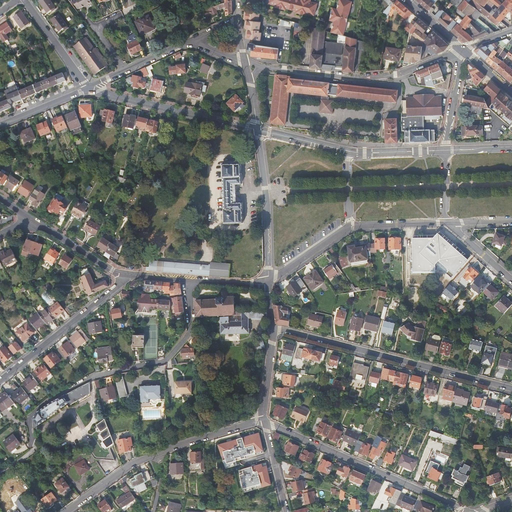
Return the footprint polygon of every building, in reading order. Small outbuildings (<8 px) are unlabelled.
[(41,0),(39,1),(48,13),(55,8),(49,0),(41,0)] [(75,5),(77,9),(81,7),(81,8),(92,2),(90,0),(72,0),(75,5)] [(226,16),(232,13),(232,0),(225,3),(215,6),(210,8),(204,10),(207,17),(218,14),(216,10),(225,7),(226,16)] [(307,13),(314,15),(317,3),(310,1),(310,0),(269,0),(269,3),(275,5),(275,6),(286,9),(286,7),(297,10),(296,12),(307,15),(307,13)] [(346,24),(349,12),(352,1),(347,0),(339,0),(337,9),(333,8),(330,20),(334,21),(331,32),(343,35),(346,24)] [(385,0),(390,4),(382,13),(385,15),(386,15),(388,17),(389,14),(392,5),(396,0),(385,0)] [(406,18),(412,12),(404,5),(398,0),(396,0),(392,5),(389,14),(391,15),(394,8),(406,18)] [(416,0),(422,5),(428,11),(429,10),(431,7),(434,5),(428,0),(416,0)] [(475,22),(478,18),(481,15),(463,0),(447,0),(458,8),(458,9),(466,16),(467,16),(475,22)] [(496,27),(500,22),(491,14),(483,8),(475,1),(473,0),(463,0),(481,15),(488,21),(496,27)] [(475,0),(489,0),(495,5),(499,8),(497,10),(495,8),(491,14),(500,22),(509,12),(511,14),(511,13),(511,11),(498,0),(473,0),(475,1),(475,0)] [(511,0),(498,0),(511,11),(511,0)] [(259,21),(260,13),(245,10),(244,18),(246,21),(245,27),(247,30),(246,37),(248,39),(261,40),(262,32),(260,32),(261,21),(259,21)] [(15,17),(23,29),(30,24),(22,12),(15,17)] [(453,19),(449,15),(445,13),(439,20),(441,22),(451,31),(458,24),(453,20),(453,19)] [(60,31),(63,28),(65,30),(68,28),(59,15),(51,20),(60,31)] [(136,21),(142,35),(156,29),(150,15),(136,21)] [(179,19),(183,29),(188,27),(185,19),(187,19),(187,16),(179,19)] [(472,35),(471,36),(471,37),(474,39),(480,37),(489,34),(485,30),(475,22),(467,16),(466,16),(462,21),(458,17),(455,21),(456,21),(463,27),(462,28),(463,28),(462,29),(464,30),(465,29),(466,29),(470,25),(473,31),(470,33),(472,35)] [(276,18),(275,23),(275,25),(282,27),(283,25),(288,26),(290,21),(276,17),(276,18)] [(414,24),(419,29),(423,33),(423,32),(428,26),(418,18),(413,24),(414,24)] [(489,27),(478,18),(475,22),(485,30),(487,28),(488,29),(489,27)] [(404,27),(409,32),(410,29),(413,25),(411,22),(409,25),(404,21),(402,23),(405,25),(404,27)] [(13,31),(7,23),(0,28),(0,34),(2,38),(5,42),(9,39),(6,35),(13,31)] [(464,30),(462,29),(463,28),(462,28),(458,24),(451,31),(457,36),(465,43),(474,39),(471,37),(471,36),(465,32),(464,30)] [(314,27),(310,67),(313,67),(331,69),(334,69),(335,65),(341,66),(343,66),(343,70),(352,71),(353,71),(356,49),(364,50),(366,42),(357,40),(357,39),(353,38),(346,36),(343,35),(338,34),(338,42),(324,41),(325,30),(314,27)] [(422,34),(417,30),(416,29),(412,34),(416,37),(422,42),(423,43),(424,42),(423,41),(428,36),(427,35),(423,32),(423,33),(422,34)] [(441,37),(433,30),(430,34),(429,33),(427,35),(428,36),(423,41),(424,42),(423,43),(422,42),(422,46),(422,47),(427,52),(428,51),(432,55),(444,50),(449,44),(441,37)] [(93,75),(104,67),(95,54),(98,51),(97,50),(98,50),(96,47),(96,48),(95,47),(94,48),(86,37),(72,46),(93,75)] [(132,54),(143,49),(139,40),(128,45),(132,54)] [(509,43),(504,40),(491,45),(489,45),(475,50),(475,52),(481,57),(486,61),(499,45),(501,47),(504,49),(509,43)] [(248,43),(248,44),(248,49),(252,49),(252,54),(252,55),(276,58),(277,58),(278,47),(254,45),(254,43),(248,43)] [(412,45),(407,45),(403,63),(409,64),(410,64),(410,61),(416,61),(416,59),(421,59),(422,47),(422,46),(421,46),(417,46),(417,48),(412,47),(412,45)] [(497,53),(501,47),(499,45),(486,61),(489,64),(491,66),(492,66),(498,58),(494,55),(496,52),(497,53)] [(385,57),(399,60),(401,49),(387,46),(385,57)] [(108,64),(98,51),(95,54),(104,67),(108,64)] [(498,59),(498,58),(492,66),(494,68),(496,70),(497,71),(503,62),(498,59)] [(511,68),(503,62),(497,71),(501,74),(505,77),(507,80),(511,83),(511,68)] [(211,67),(203,63),(200,71),(208,74),(211,67)] [(178,74),(186,73),(185,64),(177,65),(178,74)] [(416,72),(417,76),(421,77),(421,79),(424,86),(448,90),(449,83),(446,83),(443,76),(442,72),(438,64),(427,68),(416,72)] [(477,83),(479,84),(485,77),(475,69),(471,65),(467,66),(465,77),(467,81),(473,78),(474,82),(475,82),(477,81),(478,82),(477,83)] [(63,73),(56,76),(59,84),(66,81),(63,73)] [(271,121),(271,123),(284,125),(285,125),(288,92),(337,97),(337,96),(340,96),(396,102),(398,91),(341,85),(329,84),(325,83),(290,80),(290,77),(283,76),(276,75),(271,117),(267,116),(267,121),(271,121)] [(56,76),(48,79),(52,87),(59,84),(56,76)] [(145,86),(151,88),(152,81),(133,76),(133,78),(130,78),(128,79),(127,82),(129,84),(134,85),(133,87),(144,89),(145,86)] [(48,79),(41,82),(44,90),(52,87),(48,79)] [(153,79),(152,81),(151,88),(150,91),(161,93),(164,81),(153,79)] [(184,92),(190,93),(190,94),(200,96),(201,91),(206,92),(207,86),(204,86),(205,83),(197,81),(197,82),(193,81),(193,83),(192,83),(192,84),(187,83),(184,92)] [(41,82),(34,85),(37,93),(44,90),(41,82)] [(490,100),(486,104),(487,107),(488,108),(501,94),(502,92),(496,87),(491,83),(484,91),(490,96),(488,99),(490,100)] [(34,85),(27,88),(30,96),(37,93),(34,85)] [(5,92),(8,100),(10,104),(22,99),(19,91),(17,87),(5,92)] [(27,88),(19,91),(22,99),(30,96),(27,88)] [(511,103),(501,94),(488,108),(489,109),(510,127),(511,124),(511,103)] [(234,111),(244,102),(237,95),(228,104),(234,111)] [(484,100),(462,95),(460,104),(466,105),(483,108),(489,109),(488,108),(487,107),(486,104),(484,100)] [(401,114),(401,117),(423,116),(441,116),(441,99),(407,100),(407,114),(401,114)] [(8,100),(0,103),(0,112),(11,108),(8,100)] [(81,118),(92,117),(91,105),(80,106),(81,118)] [(464,113),(483,117),(483,108),(466,105),(464,113)] [(107,122),(112,123),(115,112),(106,110),(103,121),(107,122)] [(71,130),(82,125),(76,111),(66,115),(71,130)] [(122,126),(133,129),(136,116),(130,114),(129,116),(125,115),(122,126)] [(58,131),(67,127),(62,115),(53,119),(58,131)] [(405,131),(405,143),(434,142),(435,142),(434,130),(424,130),(423,126),(421,126),(421,120),(423,119),(423,116),(401,117),(402,131),(405,131)] [(137,125),(147,128),(149,120),(138,117),(137,125)] [(159,122),(149,120),(147,128),(146,131),(156,133),(159,122)] [(385,120),(386,139),(386,143),(397,143),(396,120),(385,120)] [(47,122),(37,126),(41,136),(51,132),(47,122)] [(471,135),(483,135),(483,126),(462,126),(462,135),(466,135),(466,136),(471,136),(471,135)] [(21,132),(25,143),(35,139),(31,128),(21,132)] [(224,224),(243,223),(243,203),(237,204),(236,185),(242,185),(241,164),(222,165),(222,178),(223,178),(224,211),(224,224)] [(0,183),(3,185),(10,174),(5,171),(4,172),(3,171),(0,174),(0,183)] [(20,182),(11,176),(5,185),(14,191),(20,182)] [(34,187),(25,181),(18,192),(28,197),(34,187)] [(39,185),(36,190),(28,201),(30,202),(31,200),(34,202),(33,204),(37,207),(45,195),(41,192),(43,188),(39,185)] [(48,209),(49,209),(49,211),(50,212),(52,212),(57,215),(59,213),(62,215),(67,207),(60,203),(63,199),(63,198),(58,195),(56,195),(53,198),(55,199),(48,209)] [(87,208),(78,202),(76,206),(72,213),(81,218),(87,208)] [(365,216),(396,216),(396,207),(365,208),(365,216)] [(65,213),(57,226),(60,228),(68,215),(65,213)] [(84,229),(94,235),(99,226),(89,221),(84,229)] [(433,238),(410,238),(411,259),(411,275),(441,275),(441,269),(453,278),(470,258),(440,231),(433,238)] [(496,244),(501,245),(502,243),(505,244),(507,240),(506,240),(504,239),(504,237),(505,236),(496,233),(493,242),(496,244)] [(98,247),(106,252),(111,244),(105,239),(103,240),(98,247)] [(375,245),(370,245),(370,253),(376,253),(376,249),(385,249),(384,239),(375,239),(375,245)] [(390,252),(390,254),(400,254),(399,250),(401,250),(400,239),(389,239),(389,250),(390,250),(390,252)] [(22,255),(29,257),(30,253),(39,256),(43,246),(28,240),(22,255)] [(367,255),(370,254),(370,253),(370,245),(370,243),(365,244),(365,247),(355,249),(355,246),(348,247),(351,265),(368,262),(367,255)] [(119,249),(111,244),(106,252),(114,258),(119,250),(119,249)] [(0,254),(4,264),(16,258),(11,247),(4,250),(3,249),(0,250),(0,254)] [(56,250),(51,248),(44,259),(53,264),(59,254),(55,251),(56,250)] [(67,268),(73,260),(65,255),(60,264),(67,268)] [(148,271),(181,274),(205,276),(229,278),(230,264),(210,262),(210,265),(150,261),(148,271)] [(327,277),(339,269),(335,263),(332,265),(323,272),(327,277)] [(108,287),(107,283),(105,280),(96,285),(95,283),(94,284),(86,268),(78,272),(89,296),(108,287)] [(471,268),(470,269),(469,269),(465,273),(467,274),(464,277),(468,281),(470,279),(472,281),(478,274),(471,268)] [(304,279),(312,291),(323,282),(315,271),(304,279)] [(481,291),(483,292),(490,285),(480,276),(471,287),(479,293),(481,291)] [(146,282),(145,290),(145,292),(149,292),(149,289),(154,290),(155,282),(146,282)] [(154,290),(162,290),(163,283),(159,282),(155,282),(154,290)] [(287,288),(294,298),(302,292),(295,282),(287,288)] [(444,291),(452,299),(459,291),(453,286),(454,286),(451,283),(444,291)] [(498,292),(490,285),(483,292),(492,300),(498,292)] [(217,316),(217,317),(219,317),(218,316),(227,315),(227,316),(228,316),(228,315),(234,315),(235,315),(235,312),(233,291),(221,292),(222,298),(221,298),(221,297),(220,297),(219,298),(217,298),(217,299),(196,301),(196,317),(201,317),(201,318),(202,318),(202,317),(205,317),(205,318),(207,318),(207,317),(217,316)] [(174,304),(175,308),(183,307),(182,301),(182,297),(173,298),(174,303),(173,303),(173,304),(174,304)] [(496,305),(505,313),(511,304),(511,303),(504,297),(496,305)] [(159,300),(151,300),(149,299),(149,309),(150,309),(159,310),(159,300)] [(170,301),(159,300),(159,310),(169,310),(170,301)] [(64,310),(58,302),(49,309),(56,317),(64,310)] [(438,304),(437,306),(436,307),(447,313),(448,309),(438,304)] [(282,307),(274,305),(272,305),(274,316),(275,323),(287,326),(289,326),(290,319),(287,318),(287,317),(284,317),(284,313),(288,314),(288,313),(290,313),(290,309),(288,309),(288,308),(283,307),(282,307)] [(56,318),(48,308),(39,315),(40,316),(45,322),(45,323),(47,325),(56,318)] [(113,319),(121,318),(120,310),(112,311),(113,319)] [(338,310),(335,323),(344,325),(347,312),(346,312),(341,311),(338,310)] [(248,318),(267,319),(266,313),(264,313),(235,312),(235,315),(234,315),(234,316),(241,316),(241,321),(238,321),(238,320),(237,320),(236,320),(235,320),(235,321),(228,321),(228,318),(223,317),(223,321),(221,321),(220,321),(221,334),(249,333),(249,329),(248,329),(248,318)] [(45,322),(40,316),(38,313),(29,320),(36,330),(45,322)] [(308,324),(320,327),(322,318),(311,314),(308,324)] [(363,327),(377,331),(380,319),(366,316),(363,327)] [(353,317),(350,329),(359,331),(362,320),(353,317)] [(410,336),(412,337),(411,340),(421,342),(426,322),(419,320),(417,327),(414,326),(414,327),(413,327),(412,326),(411,325),(410,324),(408,322),(401,328),(403,330),(405,333),(407,334),(410,336)] [(394,324),(383,321),(381,332),(392,335),(394,324)] [(91,333),(103,332),(101,322),(89,324),(91,333)] [(16,333),(23,341),(34,333),(27,324),(16,333)] [(178,336),(180,338),(187,331),(186,328),(184,329),(184,331),(173,332),(173,337),(178,336)] [(85,342),(82,337),(84,335),(81,331),(78,333),(76,330),(71,334),(73,337),(70,339),(71,341),(77,348),(85,342)] [(437,352),(441,338),(440,336),(436,335),(434,336),(434,340),(429,339),(426,349),(437,352)] [(133,348),(144,348),(144,336),(133,336),(133,348)] [(452,344),(453,344),(454,339),(443,337),(440,352),(449,354),(452,344)] [(483,342),(472,339),(469,349),(480,352),(483,342)] [(71,341),(69,343),(75,351),(78,349),(77,348),(71,341)] [(10,348),(15,354),(18,351),(19,352),(22,349),(17,342),(10,348)] [(60,348),(67,357),(75,351),(68,342),(60,348)] [(281,359),(291,362),(293,356),(292,356),(294,346),(284,343),(281,359)] [(191,356),(195,356),(194,349),(190,349),(186,344),(182,349),(183,358),(191,358),(191,356)] [(5,347),(0,350),(0,358),(1,358),(4,362),(7,360),(8,361),(13,357),(5,347)] [(100,363),(109,361),(108,360),(113,359),(112,352),(107,353),(106,347),(98,349),(99,356),(100,363)] [(303,358),(311,360),(313,351),(305,348),(304,349),(299,348),(297,357),(302,359),(303,358)] [(325,354),(313,351),(311,360),(319,362),(319,360),(323,361),(325,354)] [(495,354),(490,353),(487,352),(485,352),(482,363),(492,365),(495,354)] [(509,366),(511,367),(511,354),(503,352),(499,365),(509,367),(509,366)] [(51,368),(61,361),(56,355),(55,356),(52,353),(44,359),(51,368)] [(329,363),(337,365),(339,357),(331,355),(329,363)] [(356,378),(365,381),(369,367),(363,365),(363,367),(360,366),(361,364),(353,362),(349,377),(356,378)] [(51,374),(44,365),(38,370),(38,369),(34,371),(42,381),(51,374)] [(381,378),(393,382),(396,371),(383,368),(381,378)] [(368,381),(378,383),(381,373),(377,372),(376,373),(371,371),(368,381)] [(408,375),(396,371),(393,382),(406,385),(408,375)] [(282,374),(281,378),(283,379),(283,385),(294,386),(295,376),(282,374)] [(30,391),(39,384),(33,376),(24,383),(30,391)] [(414,377),(411,388),(419,390),(422,379),(414,377)] [(123,380),(115,382),(120,399),(128,397),(123,380)] [(187,395),(192,395),(191,382),(185,382),(185,383),(182,383),(182,382),(181,382),(180,380),(177,380),(176,382),(175,382),(175,394),(186,394),(187,395)] [(333,381),(331,389),(341,391),(343,392),(344,389),(345,384),(333,381)] [(438,385),(426,382),(423,393),(435,396),(438,385)] [(91,395),(90,383),(81,388),(71,393),(76,403),(91,395)] [(160,386),(140,386),(141,408),(156,408),(156,405),(156,404),(157,404),(157,403),(158,403),(158,402),(160,402),(160,386)] [(20,404),(29,397),(21,387),(12,394),(20,404)] [(100,391),(103,402),(116,398),(113,387),(100,391)] [(288,397),(289,388),(284,387),(284,388),(278,388),(277,397),(282,397),(283,397),(288,397)] [(442,397),(453,400),(455,391),(444,388),(442,397)] [(460,390),(456,388),(455,391),(453,400),(452,401),(467,405),(470,394),(462,392),(460,391),(460,390)] [(0,408),(2,411),(14,403),(6,392),(0,396),(0,408)] [(72,405),(76,403),(71,393),(56,401),(51,403),(36,413),(34,418),(33,426),(33,429),(47,420),(46,419),(60,409),(70,403),(72,405)] [(472,407),(484,410),(487,400),(483,399),(478,398),(474,397),(472,407)] [(484,410),(497,413),(499,404),(490,402),(491,400),(487,400),(484,410)] [(277,404),(273,414),(283,418),(287,409),(277,404)] [(505,417),(510,418),(511,410),(511,407),(499,404),(497,413),(495,421),(497,422),(498,417),(499,412),(500,412),(500,414),(501,414),(500,416),(501,417),(504,418),(505,417)] [(299,421),(302,422),(306,412),(295,407),(291,417),(296,419),(296,418),(299,420),(299,421)] [(321,422),(317,432),(323,435),(322,436),(326,437),(326,436),(327,436),(331,426),(321,422)] [(339,437),(343,439),(347,429),(343,427),(341,432),(333,428),(328,438),(329,438),(329,440),(335,443),(336,442),(337,442),(339,437)] [(343,440),(356,446),(357,443),(361,435),(347,429),(343,439),(343,440)] [(429,435),(456,444),(458,440),(444,435),(430,430),(429,435)] [(241,440),(239,432),(232,435),(220,438),(222,445),(234,441),(235,447),(244,445),(244,449),(258,446),(257,437),(241,440)] [(281,445),(284,436),(279,434),(276,440),(277,443),(281,445)] [(12,453),(21,445),(13,435),(4,443),(12,453)] [(132,450),(131,446),(133,445),(131,438),(118,441),(121,453),(132,450)] [(378,446),(373,445),(371,451),(372,452),(370,457),(374,459),(377,453),(380,454),(382,449),(384,449),(387,442),(381,439),(378,446)] [(216,447),(214,440),(212,440),(203,443),(204,450),(216,447)] [(298,447),(288,442),(286,447),(285,446),(284,448),(285,449),(284,451),(294,455),(298,447)] [(363,445),(357,443),(356,446),(354,450),(367,456),(369,451),(368,450),(371,444),(367,443),(366,445),(363,444),(363,445)] [(510,460),(510,457),(511,457),(511,455),(511,447),(508,447),(507,448),(502,447),(498,447),(497,451),(499,451),(499,455),(505,456),(505,459),(510,460)] [(314,455),(305,451),(303,455),(301,454),(301,455),(299,459),(304,461),(305,460),(311,463),(314,455)] [(388,452),(384,461),(391,464),(393,459),(395,453),(391,451),(390,453),(388,452)] [(201,470),(205,470),(204,453),(190,453),(191,463),(201,462),(201,470)] [(71,461),(80,476),(89,470),(81,455),(71,461)] [(402,455),(398,464),(412,470),(416,461),(402,455)] [(318,470),(329,474),(334,464),(322,460),(318,470)] [(170,464),(171,474),(183,474),(182,463),(170,464)] [(461,467),(458,472),(461,473),(464,474),(466,475),(468,470),(469,471),(470,467),(465,464),(463,468),(461,467)] [(302,470),(291,465),(289,468),(291,469),(290,471),(289,475),(296,478),(298,478),(302,470)] [(338,473),(346,477),(350,469),(345,467),(344,469),(340,468),(338,473)] [(429,477),(425,487),(428,488),(432,478),(437,480),(438,478),(441,479),(444,473),(432,468),(429,477)] [(464,474),(461,473),(458,472),(455,470),(453,474),(455,475),(453,478),(459,480),(457,485),(465,489),(468,482),(467,481),(469,476),(466,475),(464,474)] [(153,487),(157,485),(158,483),(155,478),(151,480),(147,471),(135,478),(129,481),(133,489),(150,481),(153,487)] [(353,471),(349,481),(359,485),(360,484),(361,485),(365,476),(353,471)] [(499,472),(487,476),(491,485),(500,482),(500,480),(501,479),(499,472)] [(72,491),(63,479),(56,485),(63,494),(64,495),(65,495),(66,495),(67,494),(72,491)] [(382,485),(378,483),(378,481),(374,479),(373,481),(372,480),(368,491),(372,493),(372,491),(378,494),(382,485)] [(304,490),(301,480),(291,483),(293,493),(303,490),(304,490)] [(123,509),(136,500),(130,493),(126,487),(123,489),(127,495),(117,502),(123,509)] [(391,497),(390,501),(397,504),(401,494),(402,492),(391,488),(391,490),(387,489),(385,494),(391,497)] [(304,493),(303,494),(306,505),(315,502),(314,496),(315,496),(314,491),(312,491),(304,493)] [(42,500),(48,508),(58,501),(52,493),(42,500)] [(397,504),(412,511),(413,509),(416,501),(401,494),(397,504)] [(421,502),(423,497),(419,496),(416,501),(413,509),(417,510),(416,511),(431,511),(434,508),(421,502)] [(359,505),(361,505),(362,503),(356,499),(351,499),(351,502),(352,509),(359,509),(359,505)] [(109,511),(112,510),(105,501),(97,506),(101,511),(109,511)] [(178,511),(180,506),(170,503),(167,511),(178,511)]
